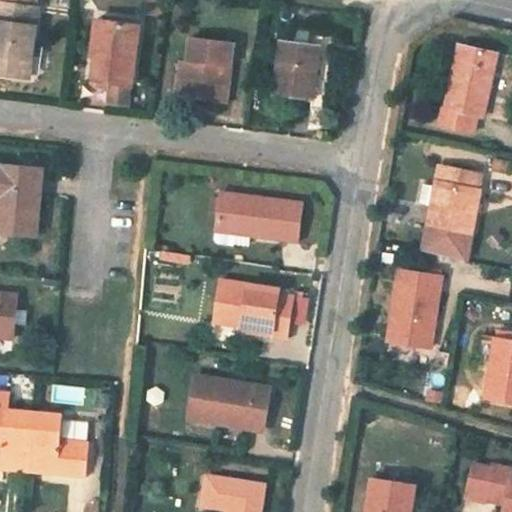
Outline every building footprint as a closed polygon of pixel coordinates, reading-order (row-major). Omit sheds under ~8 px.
[(0,0),(0,74),(29,78),(39,9),(23,6),(23,0),(0,0)] [(97,19),(93,42),(102,44),(100,58),(97,82),(134,87),(142,26),(97,19)] [(193,37),(189,67),(185,99),(225,104),(234,43),(193,37)] [(321,46),(282,41),(276,93),(314,99),(321,46)] [(102,44),(93,42),(91,56),(100,58),(102,44)] [(500,54),(459,45),(444,108),(443,108),(439,126),(474,134),(479,115),(485,117),(500,54)] [(185,99),(189,67),(182,66),(178,99),(185,99)] [(0,231),(37,235),(44,169),(0,163),(0,231)] [(432,208),(423,251),(467,260),(481,192),(479,192),(483,176),(441,167),(436,188),(432,208)] [(432,208),(436,188),(423,186),(419,205),(432,208)] [(304,204),(222,194),(215,240),(218,243),(235,246),(235,243),(250,245),(251,235),(299,241),(304,204)] [(162,248),(160,259),(188,265),(191,254),(162,248)] [(442,277),(400,270),(389,342),(431,349),(442,277)] [(283,289),(221,280),(214,322),(275,331),(274,336),(289,338),(296,296),(282,294),(283,289)] [(0,338),(15,340),(20,296),(0,293),(0,338)] [(511,340),(497,338),(486,401),(511,404),(511,340)] [(272,389),(196,376),(188,419),(264,431),(272,389)] [(0,468),(16,470),(17,463),(31,464),(36,413),(10,411),(12,394),(0,393),(0,468)] [(43,465),(43,473),(73,475),(73,477),(88,477),(91,442),(89,442),(76,441),(75,449),(62,448),(65,419),(65,415),(36,413),(31,464),(43,465)] [(76,441),(89,442),(91,421),(65,419),(62,448),(75,449),(76,441)] [(16,470),(30,471),(31,464),(17,463),(16,470)] [(31,464),(30,471),(43,473),(43,465),(31,464)] [(487,502),(487,500),(488,493),(507,497),(506,504),(504,511),(511,511),(511,475),(511,476),(511,472),(511,469),(493,466),(493,468),(473,465),(466,498),(487,502)] [(261,511),(266,486),(207,476),(203,506),(231,510),(230,511),(261,511)] [(373,479),(368,511),(412,511),(417,486),(373,479)] [(488,493),(487,500),(506,504),(507,497),(488,493)]
